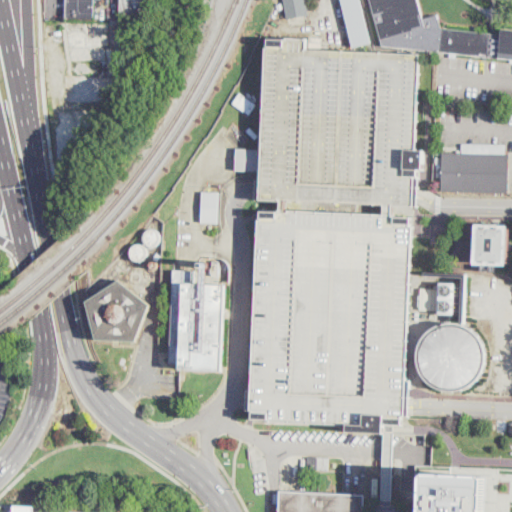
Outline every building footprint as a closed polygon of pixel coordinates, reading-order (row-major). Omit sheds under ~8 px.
[(66,0),(66,19),(94,20),(94,0),(66,0)] [(151,0),(151,16),(134,16),(133,23),(126,23),(126,15),(121,15),(121,0),(151,0)] [(288,19),(284,0),(306,0),(309,14),(288,19)] [(361,0),(372,44),(354,48),(342,0),(361,0)] [(417,0),(423,19),(438,15),(442,28),(503,35),(504,30),(511,30),(511,59),(385,47),(371,0),(417,0)] [(285,9),(279,11),(277,5),(283,3),(285,9)] [(271,47),(265,187),(265,198),(422,205),(422,196),(428,53),(271,47)] [(258,105),(250,115),(234,104),(241,93),(258,105)] [(260,135),(256,139),(247,129),(251,126),(260,135)] [(506,154),(511,154),(510,192),(444,191),(444,153),(463,153),(463,144),(506,145),(506,154)] [(259,172),(237,171),(238,148),(260,149),(259,172)] [(220,191),(219,221),(202,221),(203,190),(220,191)] [(256,419),(256,410),(262,209),(420,214),(416,405),(416,423),(256,419)] [(508,265),(476,264),(478,225),(509,226),(508,265)] [(222,371),(181,369),(182,364),(171,364),(175,270),(197,271),(197,284),(226,286),(222,371)] [(137,342),(98,340),(88,302),(121,280),(152,305),(137,342)] [(437,309),(420,309),(422,287),(440,288),(440,304),(437,309)] [(461,322),(450,321),(439,325),(430,332),(424,341),(421,352),(422,363),(426,373),(434,382),(443,387),(454,389),(465,388),(475,383),(483,375),(488,365),(489,353),(487,342),(481,333),(472,325),(461,322)] [(328,472),(308,470),(309,457),(330,459),(328,472)] [(425,511),(428,474),(488,477),(486,511),(425,511)] [(365,511),(281,511),(283,491),(366,495),(365,511)]
